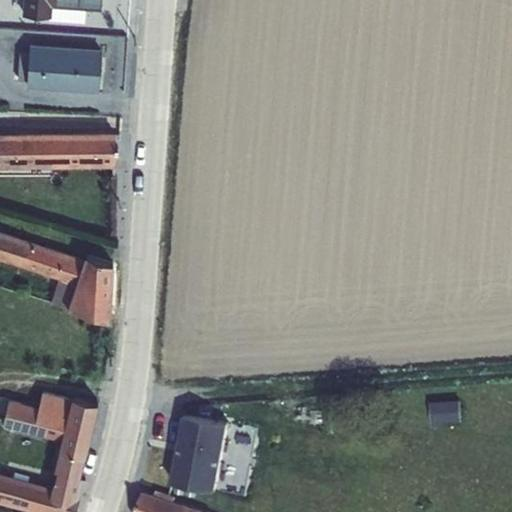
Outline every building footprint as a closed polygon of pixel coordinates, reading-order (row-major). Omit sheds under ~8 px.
[(22,0),(21,15),(51,17),(84,20),(85,8),(100,10),(100,0),(22,0)] [(19,51),(17,80),(26,81),(26,87),(98,92),(101,48),(29,43),(28,51),(19,51)] [(0,132),(0,166),(113,166),(113,131),(50,131),(50,133),(0,132)] [(0,258),(22,265),(22,267),(57,279),(51,302),(108,319),(112,263),(84,254),(83,258),(30,240),(0,229),(0,258)] [(0,475),(0,502),(35,511),(73,511),(85,478),(78,476),(97,402),(71,396),(71,398),(43,391),(41,392),(37,406),(9,399),(2,425),(60,439),(48,487),(0,475)] [(460,401),(432,403),(433,421),(461,419),(460,401)] [(185,415),(173,481),(216,489),(228,423),(185,415)] [(142,491),(135,511),(205,511),(173,501),(175,496),(155,490),(153,495),(142,491)]
